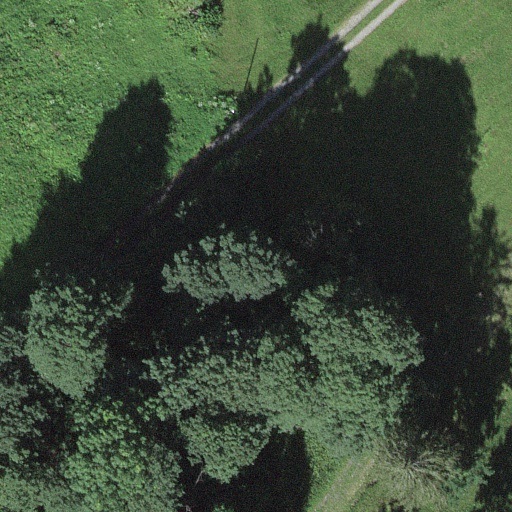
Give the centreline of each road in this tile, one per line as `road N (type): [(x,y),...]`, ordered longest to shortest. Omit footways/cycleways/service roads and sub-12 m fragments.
road 1 (track): [(0,380),(145,222),(388,0)]
road 2 (track): [(321,511),(461,361),(511,288)]
